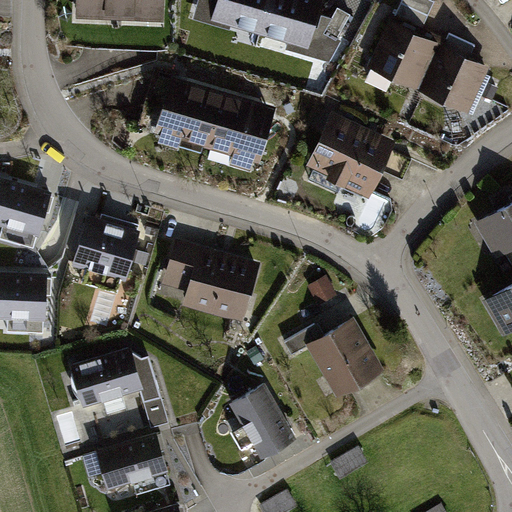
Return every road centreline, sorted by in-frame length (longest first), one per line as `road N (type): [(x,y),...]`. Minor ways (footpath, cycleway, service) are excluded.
road 1 (residential): [(366,259),(319,233),(85,152),(59,121),(37,68),(35,0)]
road 2 (residential): [(452,374),(219,511)]
road 3 (residential): [(511,133),(465,165),(366,259)]
road 4 (residential): [(452,374),(407,303),(366,259)]
